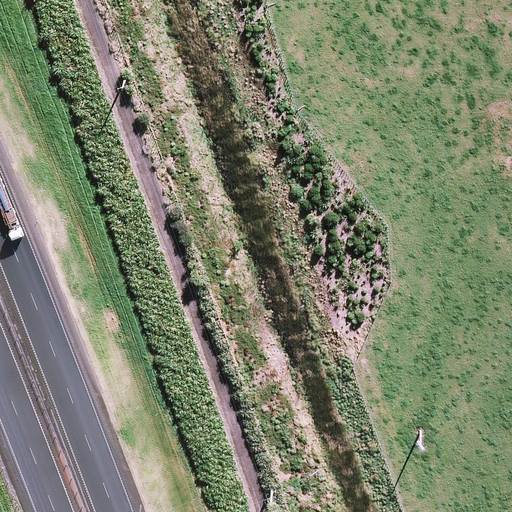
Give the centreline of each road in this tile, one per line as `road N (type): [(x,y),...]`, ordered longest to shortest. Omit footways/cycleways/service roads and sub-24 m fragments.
road 1 (motorway): [(0,93),(59,241),(141,511)]
road 2 (motorway): [(0,224),(109,511)]
road 3 (motorway): [(58,511),(0,367)]
